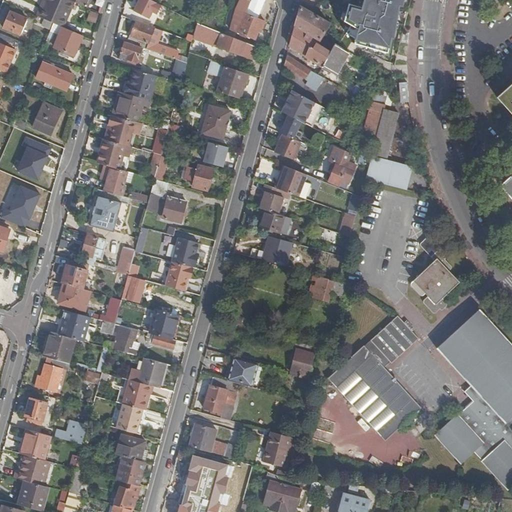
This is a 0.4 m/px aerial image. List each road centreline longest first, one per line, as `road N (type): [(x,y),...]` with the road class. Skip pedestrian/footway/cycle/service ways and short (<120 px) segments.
road 1 (residential): [(284,0),(287,19),(151,511)]
road 2 (residential): [(105,43),(21,328)]
road 3 (residential): [(446,170),(429,101),(432,0)]
road 4 (residential): [(511,281),(476,236),(446,170)]
